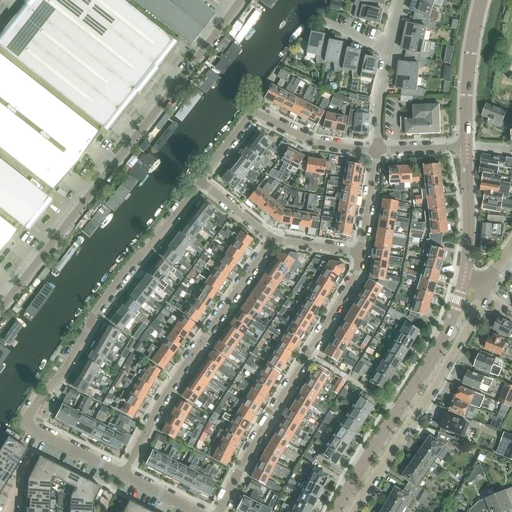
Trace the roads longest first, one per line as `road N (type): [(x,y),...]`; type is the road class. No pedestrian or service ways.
road 1 (residential): [(0,312),(240,0)]
road 2 (residential): [(41,433),(27,421),(38,394),(63,374),(95,310),(200,180)]
road 3 (residential): [(218,511),(354,277),(359,253)]
road 4 (residential): [(123,475),(160,400),(272,237)]
road 5 (unclassified): [(466,147),(469,54),(481,0)]
road 6 (residential): [(421,406),(466,331),(482,282)]
road 7 (unclassified): [(406,397),(447,328),(464,277)]
road 8 (unclassified): [(336,511),(406,397)]
road 9 (residential): [(376,149),(310,141),(249,116)]
road 10 (unclassified): [(464,277),(466,147)]
road 11 (residential): [(353,511),(421,406)]
